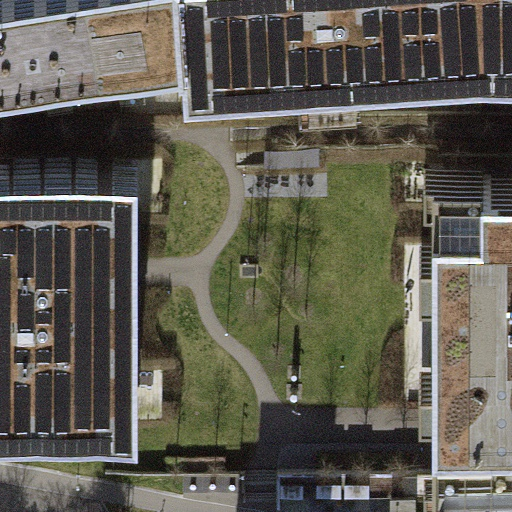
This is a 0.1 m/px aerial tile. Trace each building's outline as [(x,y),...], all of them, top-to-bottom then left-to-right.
[(0,0),(0,85),(185,55),(180,0),(0,0)] [(180,0),(185,55),(186,81),(476,62),(477,0),(180,0)] [(511,0),(477,0),(476,62),(511,62),(511,0)] [(150,158),(0,158),(0,415),(151,415),(150,276),(150,158)] [(511,170),(434,171),(435,441),(435,478),(511,477),(511,170)] [(318,511),(375,511),(376,489),(319,488),(318,511)]
